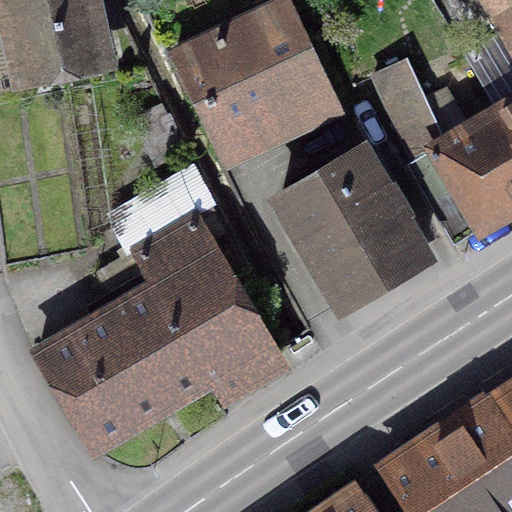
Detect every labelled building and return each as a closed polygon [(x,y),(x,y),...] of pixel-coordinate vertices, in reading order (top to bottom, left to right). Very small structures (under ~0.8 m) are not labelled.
[(0,0),(0,8),(15,80),(100,62),(86,0),(0,0)] [(511,0),(474,0),(477,4),(482,1),(511,52),(511,100),(495,111),(511,140),(511,0)] [(214,146),(326,94),(284,3),(171,55),(214,146)] [(449,245),(511,207),(511,140),(495,111),(438,145),(401,63),(369,78),(408,163),(403,166),(422,198),(431,192),(438,204),(429,209),(449,245)] [(338,306),(419,257),(398,220),(405,216),(386,185),(379,189),(358,153),(275,201),(338,306)] [(85,448),(267,340),(194,215),(130,253),(151,289),(33,359),(85,448)] [(511,511),(511,389),(386,474),(383,469),(378,473),(405,511),(511,511)] [(373,511),(361,494),(335,511),(373,511)]
